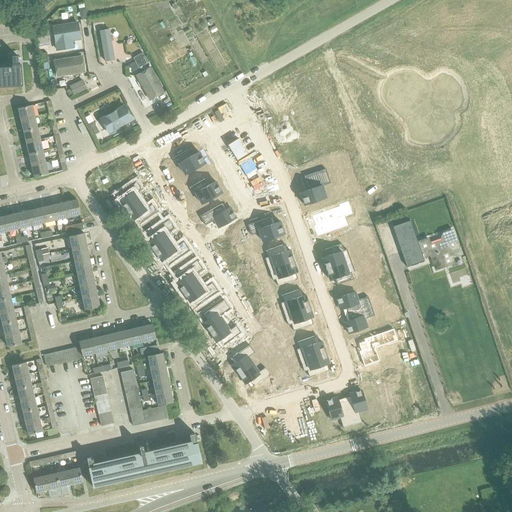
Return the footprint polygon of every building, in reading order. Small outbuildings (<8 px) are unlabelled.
[(53,26),(57,50),(75,47),(74,40),(81,39),(78,22),(53,26)] [(110,28),(99,30),(104,61),(115,59),(110,28)] [(49,29),(36,31),(39,44),(51,42),(49,29)] [(85,54),(55,60),(58,76),(88,71),(85,54)] [(133,59),(139,69),(148,64),(142,54),(133,59)] [(0,86),(22,85),(21,64),(18,64),(17,56),(12,56),(12,65),(4,65),(4,68),(0,67),(0,86)] [(152,66),(137,75),(151,100),(166,92),(152,66)] [(82,79),(70,84),(74,94),(86,88),(82,79)] [(46,101),(49,113),(54,112),(52,100),(46,101)] [(126,104),(101,119),(109,133),(135,119),(126,104)] [(18,109),(21,120),(35,117),(32,105),(18,109)] [(84,118),(94,135),(99,132),(93,122),(89,115),(84,118)] [(21,120),(24,132),(37,128),(35,117),(21,120)] [(24,132),(26,143),(40,140),(37,128),(24,132)] [(289,143),(286,144),(294,165),(309,160),(302,143),(307,141),(303,130),(286,136),(289,143)] [(40,140),(26,143),(29,154),(43,151),(40,140)] [(199,152),(192,156),(188,150),(173,159),(177,165),(179,164),(185,175),(205,163),(199,152)] [(29,154),(32,166),(45,163),(43,151),(29,154)] [(45,163),(32,166),(35,178),(48,174),(45,163)] [(309,190),(300,193),(304,205),(326,198),(322,186),(330,183),(326,169),(304,176),(309,190)] [(205,179),(189,188),(193,195),(196,193),(202,204),(222,193),(215,181),(208,185),(205,179)] [(123,199),(119,201),(126,211),(140,201),(135,193),(142,188),(137,181),(120,193),(123,199)] [(121,183),(116,186),(119,191),(124,188),(121,183)] [(77,200),(64,203),(68,218),(80,215),(77,200)] [(140,201),(126,211),(132,221),(136,218),(140,223),(157,211),(152,204),(146,208),(140,201)] [(339,205),(339,206),(312,216),(316,225),(314,226),(317,236),(348,226),(345,217),(353,214),(348,201),(339,205)] [(64,203),(52,206),(56,220),(68,218),(64,203)] [(222,204),(200,216),(205,225),(214,220),(219,228),(236,218),(230,208),(225,210),(222,204)] [(52,206),(40,208),(44,223),(56,220),(52,206)] [(40,208),(28,211),(31,226),(44,223),(40,208)] [(28,211),(16,214),(19,229),(31,226),(28,211)] [(16,214),(4,217),(7,232),(19,229),(16,214)] [(270,218),(248,225),(251,235),(259,232),(263,241),(284,234),(280,222),(272,224),(270,218)] [(152,240),(147,243),(154,252),(170,241),(166,234),(174,228),(169,220),(148,234),(152,240)] [(410,220),(393,227),(407,267),(424,261),(423,258),(431,255),(436,269),(453,263),(451,258),(461,254),(452,229),(443,233),(440,237),(442,241),(432,244),(430,239),(418,243),(410,220)] [(82,223),(69,226),(71,232),(83,230),(82,223)] [(69,237),(72,249),(87,246),(84,234),(69,237)] [(170,241),(154,252),(161,262),(165,259),(169,265),(190,250),(184,241),(175,247),(170,241)] [(25,246),(28,258),(33,257),(30,244),(25,246)] [(327,256),(322,258),(326,269),(351,261),(347,250),(344,251),(342,244),(325,250),(327,256)] [(268,257),(265,258),(269,269),(294,261),(290,250),(285,252),(283,245),(266,251),(268,257)] [(72,249),(75,261),(89,258),(87,246),(72,249)] [(8,262),(7,256),(1,258),(0,253),(0,264),(2,264),(8,262)] [(75,261),(77,273),(92,270),(89,258),(75,261)] [(180,281),(176,284),(182,293),(199,282),(194,275),(203,269),(197,261),(176,275),(180,281)] [(294,261),(269,269),(273,280),(276,279),(278,286),(295,280),(292,273),(297,272),(294,261)] [(351,261),(326,269),(330,280),(335,278),(337,285),(354,279),(351,273),(354,272),(351,261)] [(77,273),(80,285),(95,282),(92,270),(77,273)] [(80,285),(82,298),(97,294),(95,282),(80,285)] [(199,282),(182,293),(189,303),(193,300),(197,306),(218,291),(212,283),(204,288),(199,282)] [(0,288),(0,300),(10,298),(8,287),(0,288)] [(284,302),(281,303),(285,314),(309,306),(305,295),(300,297),(298,290),(282,296),(284,302)] [(355,292),(336,299),(340,310),(345,308),(347,314),(371,306),(368,297),(358,300),(355,292)] [(21,293),(12,294),(13,302),(22,301),(21,293)] [(97,294),(82,298),(85,310),(100,307),(97,294)] [(0,300),(0,312),(13,309),(10,298),(0,300)] [(207,320),(203,323),(210,333),(224,323),(220,316),(230,309),(224,300),(203,315),(207,320)] [(23,307),(26,318),(32,317),(29,306),(23,307)] [(309,306),(285,314),(288,325),(291,324),(294,331),(310,325),(308,319),(313,317),(309,306)] [(349,320),(344,322),(348,334),(367,327),(365,319),(374,316),(371,306),(347,314),(349,320)] [(0,312),(0,314),(2,324),(16,321),(13,309),(0,312)] [(26,318),(29,330),(35,328),(32,317),(26,318)] [(2,324),(5,335),(19,332),(16,321),(2,324)] [(224,323),(210,333),(216,342),(221,339),(224,344),(241,333),(236,326),(230,330),(224,323)] [(152,324),(139,327),(143,342),(156,339),(152,324)] [(139,327),(127,330),(131,345),(143,342),(139,327)] [(35,328),(29,330),(32,341),(37,340),(35,328)] [(365,342),(359,344),(361,351),(359,352),(364,366),(379,361),(375,348),(397,340),(393,329),(364,339),(365,342)] [(127,330),(115,333),(119,348),(131,345),(127,330)] [(19,332),(5,335),(8,347),(21,344),(19,332)] [(115,333),(103,336),(107,351),(119,348),(115,333)] [(94,354),(107,351),(103,336),(91,339),(94,354)] [(300,349),(297,350),(301,361),(325,352),(321,341),(316,343),(314,336),(298,342),(300,349)] [(94,354),(91,339),(79,341),(82,356),(94,354)] [(157,345),(144,348),(146,354),(158,352),(157,345)] [(236,362),(232,365),(239,375),(253,364),(248,357),(255,352),(250,345),(233,357),(236,362)] [(79,347),(62,351),(64,363),(81,359),(79,347)] [(64,363),(62,351),(44,355),(46,367),(64,363)] [(325,352),(301,361),(304,372),(307,371),(310,377),(326,371),(324,365),(329,363),(325,352)] [(147,356),(150,368),(165,365),(163,353),(147,356)] [(393,379),(376,385),(379,395),(409,385),(410,388),(422,384),(414,361),(390,370),(393,379)] [(12,365),(15,377),(28,374),(26,362),(12,365)] [(253,364),(239,375),(245,384),(250,381),(253,386),(270,375),(265,368),(259,372),(253,364)] [(150,368),(153,380),(168,377),(165,365),(150,368)] [(120,373),(122,379),(134,376),(133,370),(120,373)] [(15,377),(18,388),(31,385),(28,374),(15,377)] [(90,379),(91,385),(104,382),(103,376),(90,379)] [(122,379),(123,385),(136,382),(134,376),(122,379)] [(153,380),(155,393),(170,389),(168,377),(153,380)] [(91,385),(93,391),(105,388),(104,382),(91,385)] [(123,385),(125,390),(137,387),(136,382),(123,385)] [(18,388),(20,400),(34,397),(31,385),(18,388)] [(125,390),(126,396),(139,393),(137,387),(125,390)] [(93,391),(94,397),(107,394),(105,388),(93,391)] [(170,389),(155,393),(158,406),(173,402),(170,389)] [(351,399),(345,401),(352,425),(362,422),(359,412),(367,410),(361,390),(350,394),(351,399)] [(126,396),(127,402),(140,399),(139,393),(126,396)] [(94,397),(95,403),(108,400),(107,394),(94,397)] [(20,400),(23,411),(36,408),(34,397),(20,400)] [(337,397),(326,401),(332,420),(340,418),(343,428),(352,425),(345,401),(339,402),(337,397)] [(127,402),(129,408),(141,405),(140,399),(127,402)] [(95,403),(97,408),(109,405),(108,400),(95,403)] [(97,408),(98,414),(111,411),(109,405),(97,408)] [(130,414),(136,412),(142,411),(143,411),(141,405),(129,408),(130,414)] [(166,406),(143,411),(142,411),(145,423),(169,418),(166,406)] [(310,406),(269,418),(280,435),(298,430),(301,442),(318,437),(313,421),(312,419),(314,418),(310,406)] [(23,411),(26,423),(39,420),(36,408),(23,411)] [(98,414),(99,420),(112,417),(111,411),(98,414)] [(142,411),(136,412),(139,425),(145,423),(142,411)] [(136,412),(130,414),(133,426),(139,425),(136,412)] [(112,417),(99,420),(101,426),(113,423),(112,417)] [(39,420),(26,423),(28,434),(42,431),(39,420)] [(58,434),(56,428),(53,428),(47,430),(48,436),(58,434)] [(179,437),(181,446),(186,466),(202,462),(197,442),(195,433),(179,437)] [(141,455),(135,456),(139,476),(155,473),(150,453),(145,454),(143,445),(139,446),(141,455)] [(181,446),(166,449),(170,469),(186,466),(181,446)] [(166,449),(150,453),(155,473),(170,469),(166,449)] [(104,463),(102,454),(87,458),(89,467),(88,467),(93,487),(109,483),(104,463)] [(135,456),(120,460),(124,480),(139,476),(135,456)] [(120,460),(104,463),(109,483),(124,480),(120,460)] [(79,468),(68,471),(71,484),(82,482),(79,468)] [(68,471),(56,473),(59,487),(71,484),(68,471)] [(56,473),(45,476),(48,490),(59,487),(56,473)] [(48,490),(45,476),(33,479),(36,492),(48,490)]
